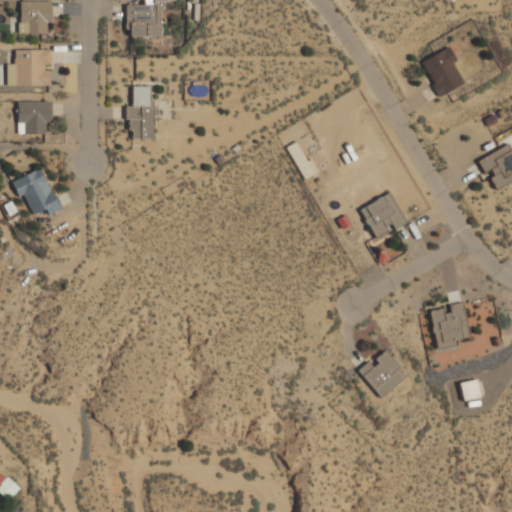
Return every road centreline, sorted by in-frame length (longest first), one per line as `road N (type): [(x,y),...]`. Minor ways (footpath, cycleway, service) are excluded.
road 1 (residential): [(315,0),(364,62),(466,238),(511,284)]
road 2 (residential): [(88,161),(87,0)]
road 3 (residential): [(466,238),(352,307)]
